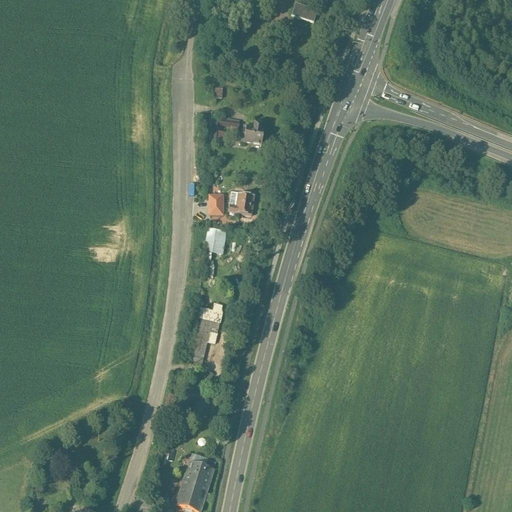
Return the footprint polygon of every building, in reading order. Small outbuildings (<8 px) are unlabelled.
[(317,12),(295,5),(291,18),(313,24),(317,12)] [(231,122),(214,120),(212,142),(223,143),(224,134),(220,134),(221,127),(230,128),(231,122)] [(265,131),(245,128),(243,144),(261,147),(262,139),(264,140),(265,131)] [(254,197),(238,195),(231,194),(229,207),(228,214),(235,215),(251,217),(254,197)] [(222,198),(210,198),(210,216),(222,216),(222,198)] [(224,234),(208,231),(205,252),(221,255),(224,234)] [(221,308),(215,307),(213,313),(214,313),(212,322),(219,324),(221,315),(221,308)] [(213,313),(199,310),(187,360),(202,363),(212,322),(214,313),(213,313)] [(198,511),(214,471),(191,463),(175,507),(190,511),(198,511)]
